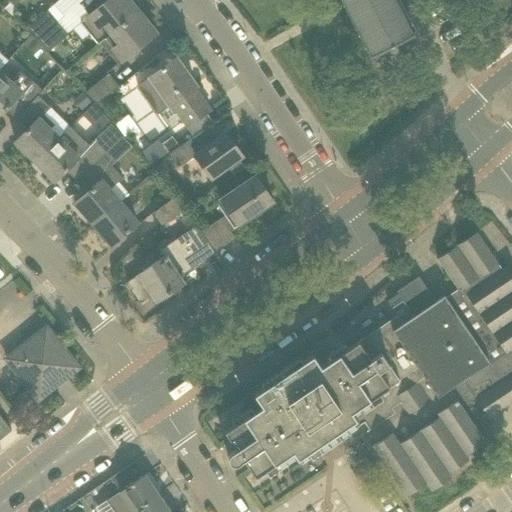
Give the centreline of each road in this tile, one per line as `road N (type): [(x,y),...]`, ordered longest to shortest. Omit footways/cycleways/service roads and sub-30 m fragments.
road 1 (tertiary): [(345,216),(173,353),(151,389)]
road 2 (residential): [(197,0),(345,216)]
road 3 (tertiary): [(151,389),(194,378),(370,254)]
road 4 (residential): [(151,389),(73,286),(0,211)]
road 5 (tertiary): [(0,505),(151,389)]
road 6 (tertiary): [(370,254),(488,152)]
road 7 (tertiary): [(462,116),(345,216)]
road 8 (residential): [(233,511),(151,389)]
